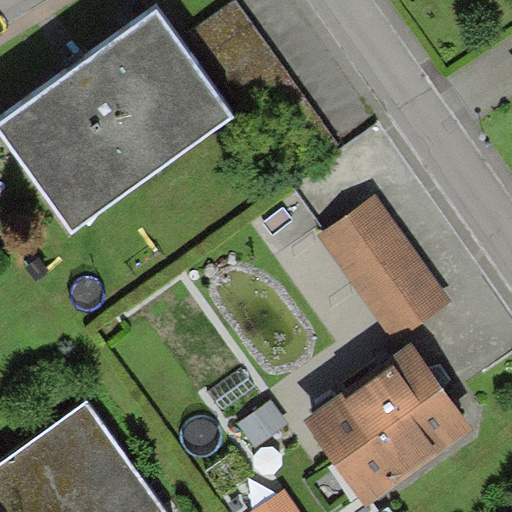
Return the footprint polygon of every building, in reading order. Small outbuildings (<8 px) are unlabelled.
[(162,0),(133,0),(0,92),(0,123),(60,209),(227,93),(162,0)] [(244,0),(197,0),(182,11),(287,161),(335,128),(244,0)] [(435,281),(365,185),(323,215),(393,311),(435,281)] [(459,404),(408,335),(311,406),(362,475),(459,404)] [(286,412),(267,382),(236,401),(256,432),(286,412)] [(174,511),(95,397),(0,465),(0,511),(174,511)] [(304,511),(277,474),(244,498),(254,511),(304,511)]
